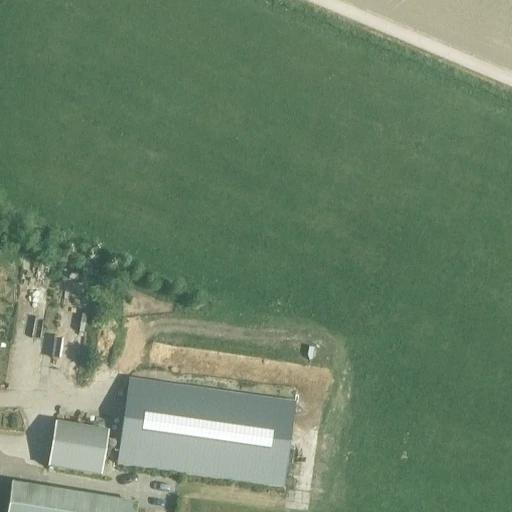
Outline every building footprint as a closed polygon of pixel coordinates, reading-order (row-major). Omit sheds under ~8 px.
[(21,282),(20,298),(32,299),(33,283),(21,282)] [(101,318),(100,347),(108,347),(109,318),(101,318)] [(116,465),(281,490),(293,406),(128,382),(116,465)] [(47,469),(99,478),(106,434),(54,426),(47,469)] [(4,511),(133,511),(135,507),(9,486),(4,511)]
